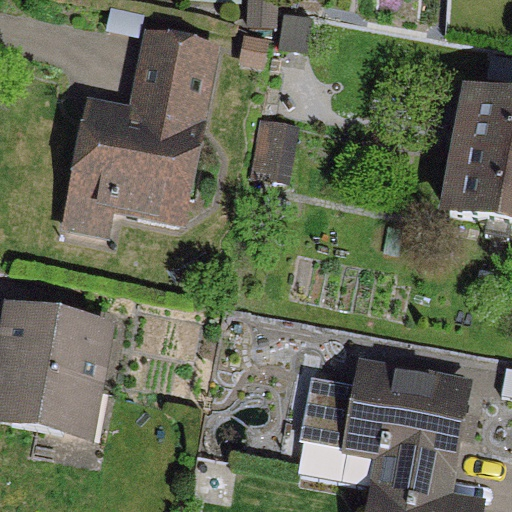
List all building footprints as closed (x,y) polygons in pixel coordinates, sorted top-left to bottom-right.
[(129,123),(88,115),(70,203),(173,224),(206,57),(145,45),(129,123)] [(511,109),(466,101),(455,160),(511,170),(511,109)] [(256,126),(244,182),(281,189),(292,134),(256,126)] [(444,219),(511,231),(511,170),(455,160),(444,219)] [(89,397),(100,338),(5,320),(0,346),(0,422),(67,435),(75,394),(89,397)] [(376,459),(370,495),(433,507),(445,448),(450,449),(456,418),(451,417),(455,394),(356,376),(342,453),(376,459)] [(461,511),(433,507),(370,495),(366,511),(461,511)]
